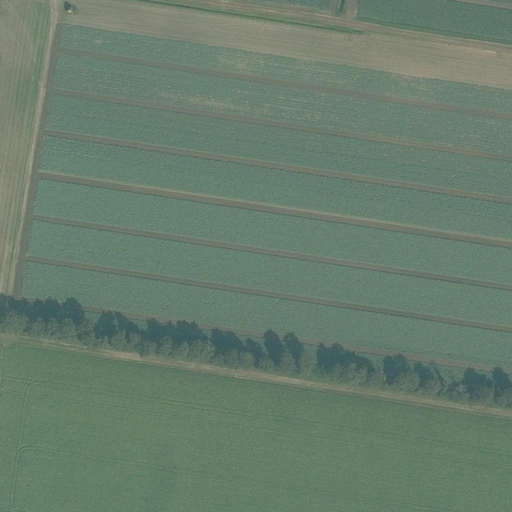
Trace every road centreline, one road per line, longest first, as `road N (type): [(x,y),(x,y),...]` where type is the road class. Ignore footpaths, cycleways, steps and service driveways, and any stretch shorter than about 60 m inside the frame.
road 1 (track): [(511,415),(0,338)]
road 2 (track): [(511,52),(167,0)]
